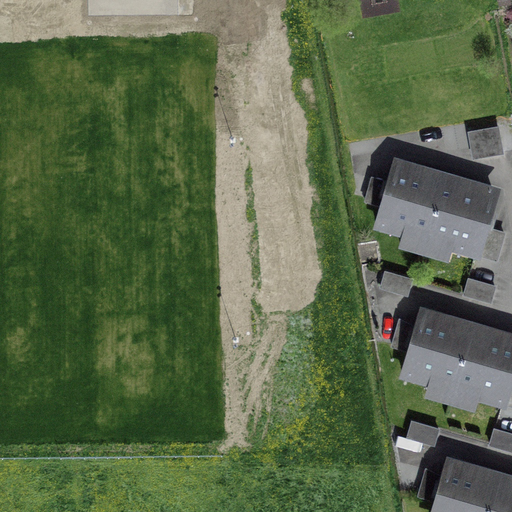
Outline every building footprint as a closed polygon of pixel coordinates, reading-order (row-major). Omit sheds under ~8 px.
[(497,124),(469,129),(474,155),(502,150),(497,124)] [(495,202),(397,173),(379,233),(476,262),(487,226),(495,202)] [(508,233),(487,226),(476,262),(465,295),(487,302),(508,233)] [(409,277),(384,269),(379,287),(404,295),(409,277)] [(511,362),(511,344),(427,320),(410,378),(500,404),(511,362)] [(436,427),(410,420),(406,435),(432,442),(436,427)] [(511,433),(494,428),(489,445),(511,451),(511,433)] [(511,511),(511,485),(451,469),(438,511),(511,511)]
